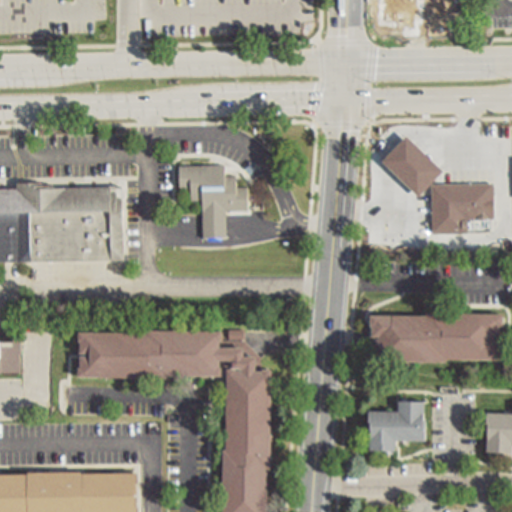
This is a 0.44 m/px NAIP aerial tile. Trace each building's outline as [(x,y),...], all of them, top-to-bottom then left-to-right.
[(384,28),(384,0),(427,0),(427,28),(384,28)] [(408,137),(383,163),(420,198),(445,172),(408,137)] [(180,167),(181,190),(193,190),(193,202),(203,201),(204,239),(228,238),(228,212),(250,212),(250,189),(238,189),(238,177),(227,177),(227,166),(180,167)] [(0,263),(125,261),(124,199),(119,199),(119,193),(113,193),(113,188),(56,189),(56,186),(44,186),(44,184),(19,184),(19,190),(0,190),(0,263)] [(469,186),(494,185),(495,220),(469,220),(469,186)] [(433,186),(433,235),(469,234),(469,220),(469,186),(433,186)] [(372,316),(372,328),(374,328),(374,338),(381,338),(381,341),(374,341),(374,350),(372,350),(371,362),(448,363),(448,360),(503,361),(504,350),(502,350),(502,340),(495,339),(495,337),(502,337),(502,327),(504,327),(504,315),(428,314),(428,317),(372,316)] [(222,511),(269,511),(270,469),(273,469),(274,366),(259,366),(259,354),(247,339),(247,328),(152,327),(152,331),(83,330),(83,373),(227,375),(227,445),(223,445),(222,511)] [(0,374),(22,374),(22,354),(23,354),(23,330),(15,330),(15,343),(0,343),(0,374)] [(371,412),(371,451),(398,452),(398,442),(426,442),(427,402),(401,402),(401,412),(371,412)] [(511,414),(489,414),(488,453),(511,453),(511,414)] [(0,476),(0,511),(139,511),(139,474),(83,475),(83,473),(29,473),(29,476),(0,476)]
